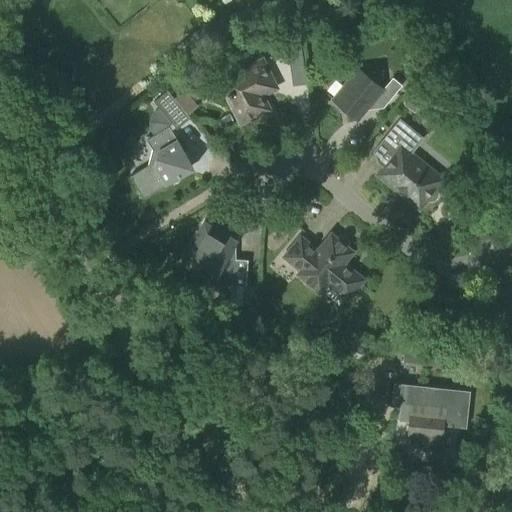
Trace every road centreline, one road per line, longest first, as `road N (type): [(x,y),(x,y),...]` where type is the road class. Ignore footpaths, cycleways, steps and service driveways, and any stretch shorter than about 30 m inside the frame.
road 1 (tertiary): [(253,511),(230,459),(177,399),(0,124)]
road 2 (residential): [(511,260),(450,274),(403,258),(299,159)]
